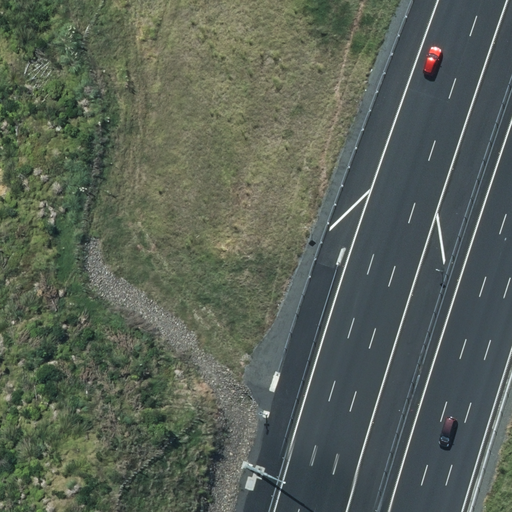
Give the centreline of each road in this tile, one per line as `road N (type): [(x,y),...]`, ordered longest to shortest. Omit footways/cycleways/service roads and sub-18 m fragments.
road 1 (motorway): [(286,511),(399,139),(454,0)]
road 2 (motorway): [(511,173),(405,511)]
